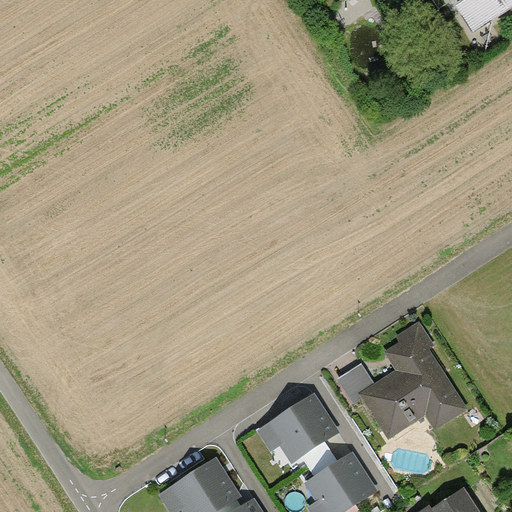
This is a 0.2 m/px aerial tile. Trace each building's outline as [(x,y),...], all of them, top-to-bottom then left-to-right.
[(511,0),(464,0),(465,0),(454,7),(473,35),(511,8),(511,0)] [(420,322),(396,337),(400,343),(385,352),(391,363),(396,371),(374,384),(359,394),(362,399),(389,441),(426,417),(434,430),(468,409),(430,350),(434,347),(429,338),(430,337),(420,322)] [(374,384),(361,364),(337,380),(353,404),(362,399),(359,394),(374,384)] [(339,435),(314,395),(257,431),(272,453),(280,448),(292,466),(303,458),(326,444),(339,435)] [(338,462),(326,444),(303,458),(315,477),(338,462)] [(347,511),(378,493),(352,453),(338,462),(315,477),(303,484),(315,502),(307,507),(309,511),(347,511)] [(242,499),(218,458),(158,495),(169,511),(180,511),(181,511),(220,511),(239,501),(242,499)] [(420,511),(479,511),(465,488),(431,509),(429,506),(420,511)] [(262,511),(255,499),(242,507),(239,501),(220,511),(262,511)]
